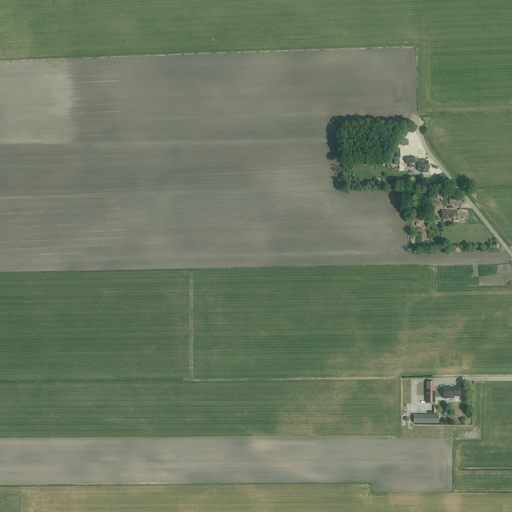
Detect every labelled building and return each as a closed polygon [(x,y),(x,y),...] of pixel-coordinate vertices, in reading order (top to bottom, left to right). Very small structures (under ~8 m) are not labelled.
[(409,164),(410,167),(416,167),(418,168),(418,171),(423,170),(423,172),(424,173),(427,173),(428,172),(428,170),(429,170),(428,162),(425,162),(425,160),(419,160),(419,162),(417,162),(415,163),(414,157),(406,158),(406,164),(409,164)] [(452,211),(442,211),(442,219),(452,219),(452,218),(457,218),(457,212),(452,212),(452,211)] [(435,382),(426,382),(426,404),(435,404),(435,382)] [(443,389),(443,399),(454,398),(454,396),(459,396),(459,388),(443,389)] [(428,415),(428,423),(439,423),(439,415),(428,415)]
